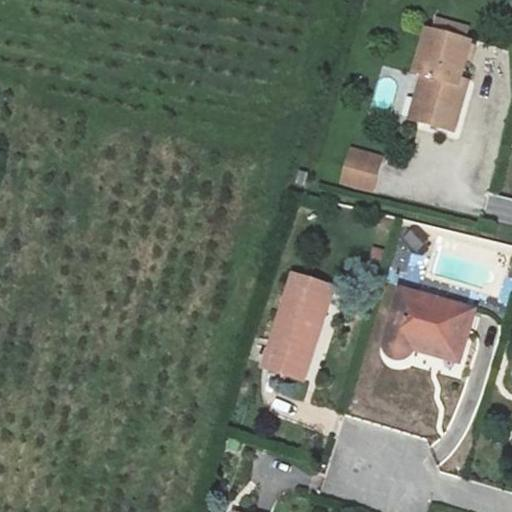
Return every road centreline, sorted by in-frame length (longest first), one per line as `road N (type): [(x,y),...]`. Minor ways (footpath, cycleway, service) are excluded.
road 1 (residential): [(511,506),(357,461)]
road 2 (unknown): [(511,215),(378,178)]
